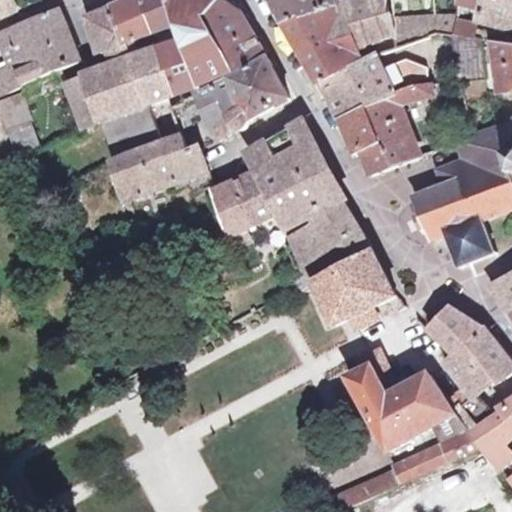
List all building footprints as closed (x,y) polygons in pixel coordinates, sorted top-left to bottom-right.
[(0,0),(0,18),(39,0),(0,0)] [(127,44),(151,36),(139,0),(137,0),(115,9),(127,44)] [(139,0),(151,36),(178,26),(169,0),(139,0)] [(184,42),(191,63),(224,47),(209,18),(223,0),(169,0),(178,26),(184,42)] [(224,47),(191,63),(200,88),(229,77),(268,56),(243,11),(224,0),(223,0),(209,18),(224,47)] [(334,0),(272,0),(286,23),(336,5),(334,0)] [(322,84),(327,82),(376,55),(400,47),(396,19),(391,19),(387,0),(356,0),(336,5),(286,23),(322,84)] [(509,29),(507,45),(511,45),(511,0),(460,0),(460,4),(468,5),(469,0),(484,4),(480,21),(509,29)] [(81,63),(62,10),(68,7),(65,2),(0,29),(0,32),(14,68),(0,73),(0,98),(24,86),(81,63)] [(112,51),(116,65),(133,59),(127,44),(115,9),(91,19),(99,45),(100,49),(102,50),(105,51),(107,52),(109,52),(112,51)] [(438,17),(439,34),(452,36),(460,37),(460,26),(460,16),(438,17)] [(439,34),(438,17),(396,19),(400,47),(439,34)] [(460,37),(483,41),(495,43),(502,44),(503,37),(477,33),(478,29),(460,26),(460,37)] [(459,82),(487,79),(483,41),(460,37),(452,36),(459,82)] [(159,51),(175,97),(200,88),(191,63),(184,42),(159,51)] [(495,43),(500,94),(511,92),(511,45),(507,45),(502,44),(495,43)] [(150,107),(175,97),(159,51),(133,59),(150,107)] [(382,70),(376,55),(327,82),(335,102),(343,121),(369,109),(418,87),(430,85),(427,69),(406,61),(382,70)] [(84,131),(100,125),(150,107),(133,59),(116,65),(88,74),(89,79),(69,86),(84,131)] [(235,126),(239,128),(243,129),(247,128),(250,127),(252,124),(254,120),(292,99),(270,59),(230,81),(240,104),(244,107),(231,118),(232,122),(235,126)] [(224,136),(239,128),(235,126),(232,122),(231,118),(244,107),(240,104),(230,81),(199,92),(219,144),(226,141),(224,136)] [(418,87),(369,109),(383,145),(363,153),(368,168),(365,169),(368,174),(370,178),(423,159),(403,107),(436,97),(433,85),(430,85),(418,87)] [(164,144),(114,162),(113,163),(128,202),(210,174),(203,149),(219,144),(199,92),(197,93),(198,95),(184,100),(186,104),(173,108),(184,137),(164,144)] [(0,106),(19,161),(41,151),(31,120),(32,119),(23,94),(0,103),(0,106)] [(150,107),(100,125),(114,162),(164,144),(150,107)] [(383,145),(369,109),(343,121),(358,156),(363,153),(383,145)] [(252,171),(254,176),(260,174),(271,197),(330,167),(305,122),(251,151),(257,169),(252,171)] [(417,198),(423,213),(428,227),(433,239),(448,234),(460,268),(496,254),(484,222),(511,211),(511,124),(460,143),(467,164),(441,172),(446,187),(417,198)] [(330,167),(271,197),(281,214),(289,230),(344,203),(349,200),(330,167)] [(254,176),(236,183),(253,227),(281,214),(271,197),(260,174),(254,176)] [(253,227),(236,183),(216,192),(232,238),(248,230),(253,227)] [(344,203),(289,230),(305,262),(363,233),(344,203)] [(428,227),(423,213),(416,216),(421,230),(428,227)] [(252,243),(248,230),(232,238),(237,249),(252,243)] [(397,297),(375,251),(315,281),(336,326),(353,319),(357,329),(376,319),(372,309),(397,297)] [(249,274),(243,261),(224,270),(230,283),(249,274)] [(311,274),(306,264),(298,267),(298,279),(311,274)] [(511,276),(490,287),(511,316),(511,315),(511,276)] [(432,332),(456,356),(486,330),(454,310),(432,332)] [(474,399),(480,394),(498,380),(501,384),(511,375),(511,362),(489,331),(486,330),(456,356),(448,363),(474,399)] [(364,372),(386,361),(381,351),(359,362),(364,372)] [(401,392),(386,361),(364,372),(351,378),(392,452),(434,428),(443,447),(451,464),(485,449),(471,432),(457,413),(432,375),(401,392)] [(471,432),(496,416),(480,394),(474,399),(457,413),(471,432)] [(511,404),(502,411),(511,426),(511,404)] [(489,455),(505,443),(511,437),(511,426),(502,411),(496,416),(471,432),(485,449),(489,455)] [(511,454),(505,443),(489,455),(502,471),(511,462),(511,454)] [(397,473),(344,497),(349,509),(451,464),(443,447),(396,467),(397,473)] [(347,511),(350,511),(349,509),(344,497),(327,504),(330,511),(347,511)]
